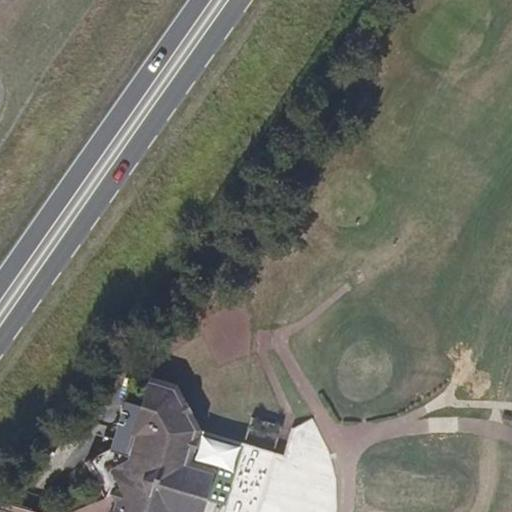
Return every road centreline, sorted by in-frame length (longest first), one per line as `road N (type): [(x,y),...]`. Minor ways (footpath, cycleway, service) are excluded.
road 1 (primary): [(0,340),(240,0)]
road 2 (primary): [(200,0),(0,286)]
